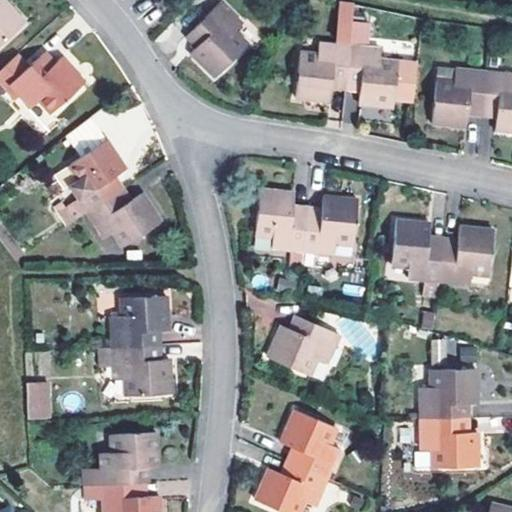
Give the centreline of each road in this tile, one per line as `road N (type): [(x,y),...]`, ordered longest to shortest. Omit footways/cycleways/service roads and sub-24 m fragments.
road 1 (residential): [(180,131),(220,270),(223,351),(208,511)]
road 2 (residential): [(180,131),(511,192)]
road 3 (track): [(511,27),(345,0)]
road 4 (residential): [(82,0),(180,131)]
